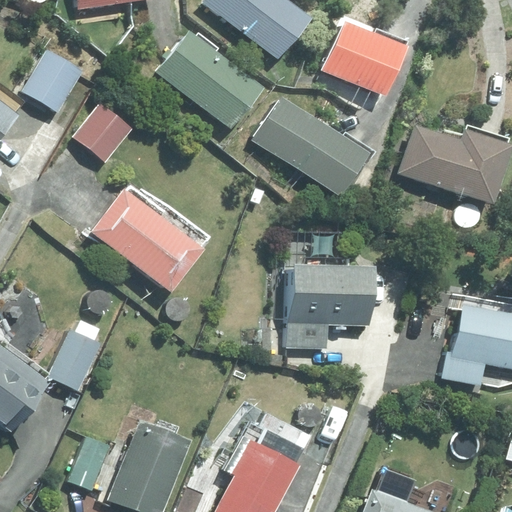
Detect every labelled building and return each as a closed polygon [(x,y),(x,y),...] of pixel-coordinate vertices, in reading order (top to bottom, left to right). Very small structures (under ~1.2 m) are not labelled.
[(288,0),(200,0),(273,52),(303,11),(288,0)] [(399,40),(338,16),(317,67),(378,92),(399,40)] [(182,23),(149,66),(224,123),(256,81),(182,23)] [(46,40),(18,88),(54,110),(82,62),(46,40)] [(361,147),(276,92),(247,136),(331,192),(361,147)] [(0,121),(11,107),(0,98),(0,121)] [(96,99),(69,134),(102,159),(128,125),(96,99)] [(395,170),(487,198),(506,139),(458,124),(454,135),(411,122),(395,170)] [(117,183),(84,226),(162,286),(195,242),(117,183)] [(285,257),(283,345),(322,346),(323,321),(366,322),(367,258),(285,257)] [(437,351),(432,377),(471,384),(475,362),(511,369),(511,313),(450,302),(440,351),(437,351)] [(93,337),(97,327),(88,323),(83,334),(66,326),(44,374),(74,387),(96,338),(93,337)] [(0,345),(0,423),(4,426),(42,376),(0,345)] [(270,351),(268,360),(282,362),(283,353),(270,351)] [(331,386),(319,424),(334,428),(346,391),(331,386)] [(136,415),(104,495),(147,511),(155,511),(185,435),(136,415)] [(83,433),(65,480),(89,488),(107,441),(83,433)] [(217,466),(228,471),(207,511),(264,511),(292,459),(243,434),(231,457),(223,453),(217,466)] [(350,511),(424,511),(360,487),(350,511)]
